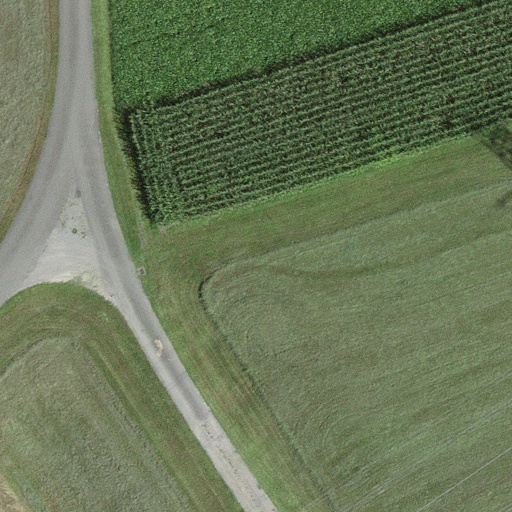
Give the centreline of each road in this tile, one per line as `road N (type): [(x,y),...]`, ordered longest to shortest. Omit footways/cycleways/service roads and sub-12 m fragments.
road 1 (track): [(269,511),(48,150)]
road 2 (unclassified): [(0,283),(23,257),(83,0)]
